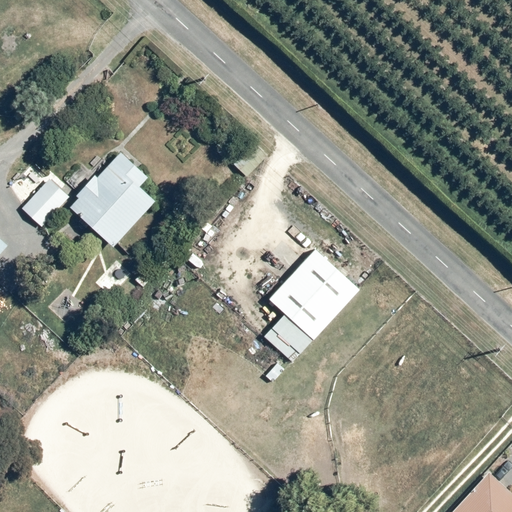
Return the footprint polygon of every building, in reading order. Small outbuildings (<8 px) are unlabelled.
[(156,199),(138,184),(146,175),(118,151),(71,205),(116,245),(156,199)] [(69,195),(48,177),(22,207),(42,225),(69,195)] [(0,254),(8,246),(0,238),(0,254)] [(362,289),(317,248),(271,298),(316,339),(362,289)] [(511,511),(511,491),(489,471),(452,511),(511,511)]
